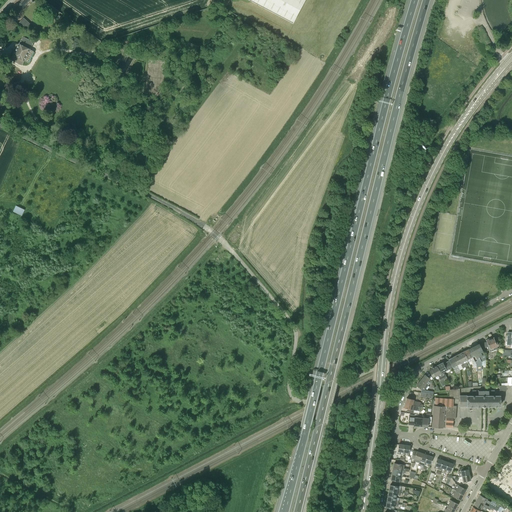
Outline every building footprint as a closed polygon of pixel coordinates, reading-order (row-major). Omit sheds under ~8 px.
[(22,0),(13,10),(18,14),(29,2),(26,0),(22,0)] [(295,25),(308,0),(246,0),(294,25),(295,25)] [(17,25),(22,30),(28,23),(23,19),(17,25)] [(11,59),(22,65),(34,42),(23,37),(19,44),(18,44),(16,44),(15,46),(16,48),(15,50),(13,51),(12,52),(13,54),(13,55),(11,59)] [(133,59),(124,54),(121,59),(127,63),(127,64),(131,66),(132,64),(131,63),(133,59)] [(13,212),(22,216),(25,210),(16,206),(13,212)] [(495,342),(493,338),(490,339),(489,338),(487,339),(487,340),(486,340),(487,342),(483,343),(486,351),(490,350),(490,352),(498,349),(497,346),(498,346),(496,342),(495,342)] [(486,351),(483,343),(479,345),(479,344),(473,347),(480,361),(480,363),(486,360),(486,356),(483,358),(480,353),(483,352),(486,351)] [(476,368),(479,366),(479,363),(480,363),(480,361),(473,347),(468,349),(475,363),(476,367),(476,368)] [(475,363),(468,349),(463,352),(468,362),(470,364),(472,363),(473,364),(473,367),(476,367),(475,363)] [(465,367),(467,366),(466,363),(468,362),(463,352),(459,354),(465,367)] [(465,367),(459,354),(453,357),(459,370),(460,370),(457,365),(460,364),(461,365),(462,369),(465,367)] [(456,375),(459,374),(457,371),(459,370),(453,357),(448,360),(449,361),(452,367),(456,375)] [(452,367),(449,361),(443,364),(442,363),(438,365),(445,380),(445,381),(448,380),(444,372),(447,370),(452,367)] [(433,378),(435,377),(438,375),(439,377),(439,378),(442,383),(445,381),(445,380),(438,365),(434,367),(434,366),(431,367),(432,369),(431,369),(429,370),(433,378)] [(433,395),(433,392),(425,390),(431,381),(429,380),(430,379),(424,375),(416,386),(421,390),(421,393),(433,395)] [(460,395),(459,389),(450,390),(449,396),(453,397),(453,398),(455,398),(455,399),(459,399),(459,407),(483,406),(483,391),(479,391),(479,390),(472,390),(472,395),(460,395)] [(494,396),(494,390),(488,390),(488,391),(483,391),(483,406),(500,406),(500,396),(494,396)] [(425,408),(426,405),(421,405),(421,403),(420,403),(414,401),(414,400),(407,398),(405,403),(425,408)] [(453,406),(454,399),(435,398),(434,405),(433,405),(432,420),(431,427),(443,428),(445,428),(445,427),(453,427),(453,418),(455,419),(456,406),(453,406)] [(425,408),(405,403),(404,408),(407,409),(407,411),(413,413),(414,410),(419,411),(420,407),(425,408)] [(418,418),(413,417),(414,415),(409,415),(409,425),(414,425),(414,426),(421,426),(421,422),(420,422),(421,418),(418,417),(418,418)] [(428,427),(429,417),(425,416),(425,418),(421,418),(420,422),(421,422),(421,426),(428,427)] [(419,463),(422,454),(416,452),(413,461),(419,463)] [(422,470),(424,466),(424,465),(427,455),(422,454),(419,463),(418,464),(422,466),(421,470),(422,470)] [(430,467),(433,457),(427,455),(424,465),(430,467)] [(439,470),(443,461),(437,459),(434,468),(439,470)] [(445,472),(448,462),(443,461),(439,470),(445,472)] [(450,474),(453,464),(448,462),(445,472),(450,474)] [(406,469),(404,468),(404,465),(402,464),(394,463),(393,469),(406,471),(409,472),(410,468),(406,468),(406,469)] [(463,470),(463,468),(459,469),(459,471),(458,472),(459,477),(462,477),(469,475),(468,469),(463,470)] [(470,480),(469,475),(462,477),(459,477),(460,481),(461,480),(463,485),(466,484),(466,482),(470,480)] [(463,495),(466,489),(457,484),(453,490),(463,495)] [(460,500),(463,495),(453,490),(450,495),(460,500)] [(484,497),(480,495),(478,499),(492,507),(491,507),(499,511),(501,507),(492,501),(491,502),(488,500),(488,499),(484,497)] [(492,507),(478,499),(475,504),(483,509),(484,507),(487,509),(490,510),(491,507),(492,507)] [(455,509),(458,504),(450,500),(448,502),(449,502),(448,506),(455,509)]
